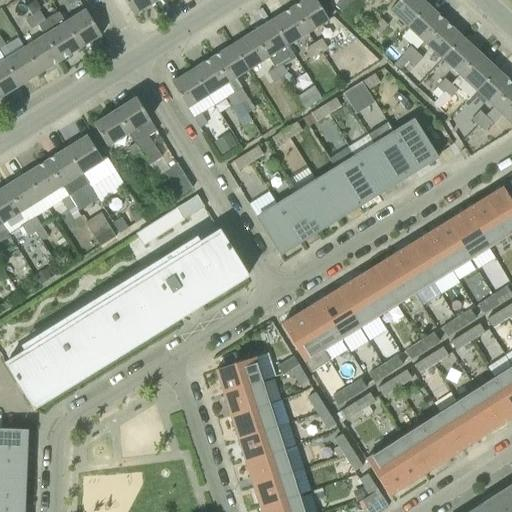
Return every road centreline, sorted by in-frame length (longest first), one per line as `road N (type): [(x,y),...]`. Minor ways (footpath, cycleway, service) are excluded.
road 1 (residential): [(276,293),(511,146)]
road 2 (residential): [(139,62),(276,293)]
road 3 (residential): [(170,361),(62,432),(54,511)]
road 4 (residential): [(0,146),(139,62)]
road 5 (residential): [(221,511),(170,361)]
road 6 (residential): [(276,293),(170,361)]
